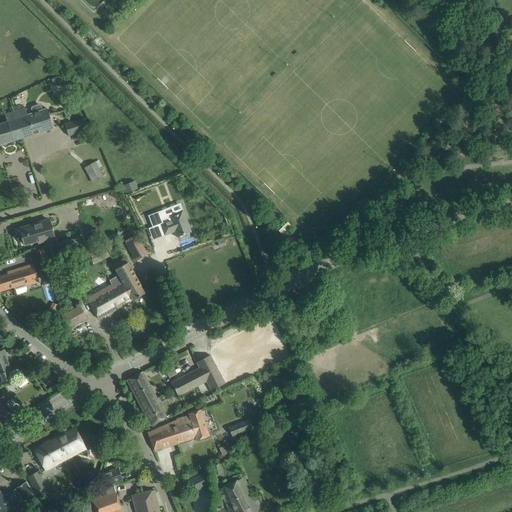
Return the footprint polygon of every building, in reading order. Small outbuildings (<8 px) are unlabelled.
[(7,121),(0,123),(0,145),(22,138),(52,129),(53,128),(52,125),(50,119),(46,108),(42,109),(41,105),(39,104),(32,106),(30,109),(32,113),(27,114),(25,107),(14,111),(4,114),(7,121)] [(68,136),(84,132),(80,119),(64,124),(68,136)] [(92,183),(103,177),(95,162),(84,168),(92,183)] [(160,224),(164,236),(175,232),(177,237),(179,236),(181,239),(189,236),(189,233),(191,232),(183,210),(168,215),(170,220),(160,224)] [(48,220),(19,228),(24,245),(44,239),(45,241),(54,238),(48,220)] [(88,239),(84,241),(86,247),(98,243),(98,241),(101,240),(97,229),(86,232),(88,239)] [(48,246),(43,248),(44,248),(47,260),(56,257),(52,241),(47,243),(48,246)] [(49,268),(47,260),(44,248),(33,251),(39,271),(49,268)] [(119,276),(110,280),(113,285),(87,299),(99,319),(145,293),(128,262),(127,263),(125,258),(114,263),(117,269),(116,269),(119,276)] [(8,274),(0,276),(0,291),(37,280),(33,264),(17,269),(8,272),(8,274)] [(71,311),(62,316),(69,328),(87,318),(82,309),(80,306),(71,311)] [(0,382),(13,377),(7,359),(6,359),(3,351),(0,351),(0,382)] [(210,355),(196,362),(199,368),(171,383),(176,392),(178,396),(206,382),(213,394),(226,386),(214,364),(210,355)] [(167,417),(155,394),(142,371),(126,380),(139,403),(151,425),(167,417)] [(299,433),(320,425),(314,409),(293,417),(299,433)] [(179,443),(178,442),(195,436),(197,440),(209,436),(201,410),(189,414),(189,416),(177,420),(178,423),(148,432),(155,451),(179,443)] [(232,436),(253,429),(250,419),(229,427),(232,436)] [(66,458),(84,448),(74,429),(68,432),(56,439),(52,441),(35,450),(38,456),(45,469),(52,465),(66,458)] [(225,446),(220,448),(223,456),(228,454),(225,446)] [(213,465),(215,475),(222,474),(220,464),(213,465)] [(118,468),(108,472),(102,474),(105,486),(122,480),(118,468)] [(35,492),(47,487),(39,471),(27,476),(35,492)] [(205,472),(197,476),(188,480),(194,491),(203,487),(211,483),(205,472)] [(257,511),(242,478),(228,485),(219,489),(229,511),(257,511)] [(15,489),(4,496),(7,500),(13,494),(16,491),(23,500),(35,492),(27,481),(15,489)] [(112,511),(122,509),(114,486),(93,493),(95,500),(90,502),(93,511),(112,511)] [(159,511),(154,490),(132,496),(135,511),(159,511)] [(0,494),(0,511),(14,511),(7,500),(4,496),(2,493),(0,494)]
